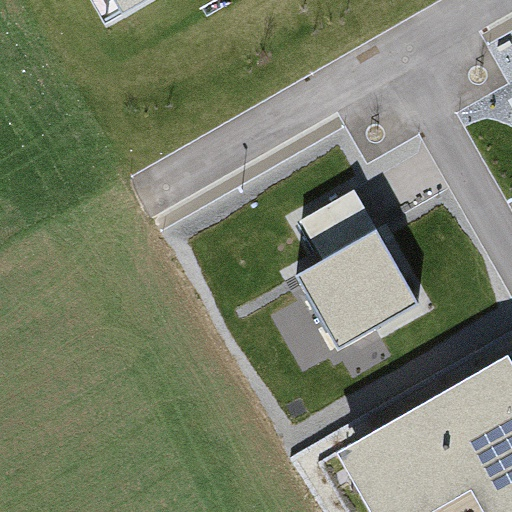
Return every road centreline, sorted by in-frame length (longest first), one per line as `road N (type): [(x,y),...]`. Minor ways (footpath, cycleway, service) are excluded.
road 1 (residential): [(392,50),(156,183)]
road 2 (residential): [(511,261),(392,50)]
